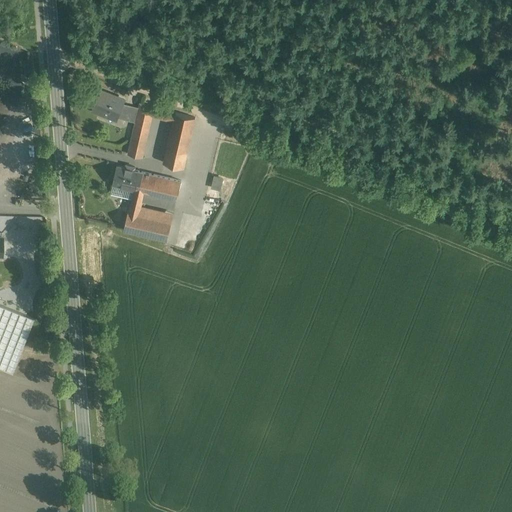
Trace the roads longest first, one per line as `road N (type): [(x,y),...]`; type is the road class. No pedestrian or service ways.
road 1 (tertiary): [(90,511),(49,0)]
road 2 (track): [(53,53),(511,241)]
